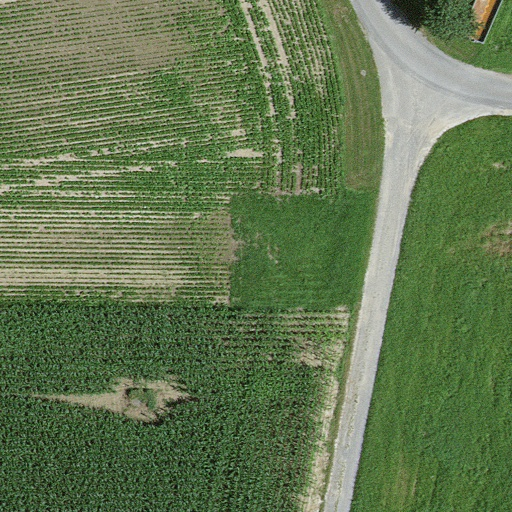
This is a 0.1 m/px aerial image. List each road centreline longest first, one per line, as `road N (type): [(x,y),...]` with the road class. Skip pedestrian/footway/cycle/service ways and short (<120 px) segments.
road 1 (track): [(345,511),(435,74)]
road 2 (unclassified): [(511,101),(435,74),(383,24),(373,0)]
